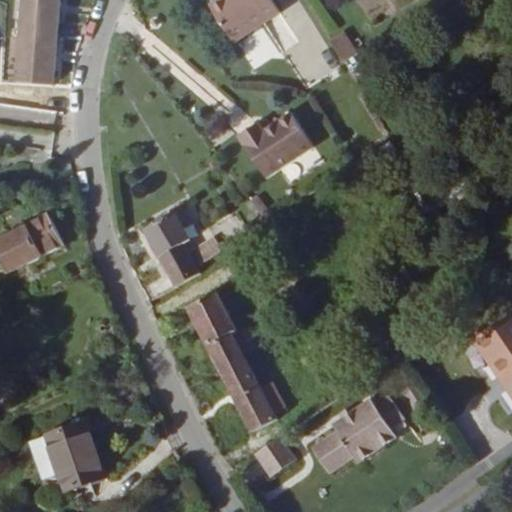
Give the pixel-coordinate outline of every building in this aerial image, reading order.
[(11,0),(8,70),(43,71),(47,0),(11,0)] [(218,0),(208,7),(230,44),(278,16),(269,0),(218,0)] [(342,32),(329,40),(345,64),(358,56),(342,32)] [(259,168),(307,140),(288,105),(259,122),(254,114),(233,125),(259,168)] [(190,252),(187,247),(178,231),(187,226),(174,202),(184,197),(176,185),(133,207),(165,266),(170,263),(190,252)] [(0,255),(52,230),(35,196),(0,212),(0,255)] [(195,249),(190,252),(170,263),(174,270),(198,257),(195,249)] [(178,290),(226,382),(241,411),(280,390),(266,362),(254,368),(202,265),(188,272),(193,282),(178,290)] [(487,365),(506,392),(511,388),(511,323),(495,298),(453,327),(481,370),(487,365)] [(499,397),(506,392),(487,365),(481,370),(499,397)] [(412,391),(397,369),(383,378),(397,401),(412,391)] [(398,441),(373,403),(334,429),(338,436),(312,453),(329,478),(355,462),(359,467),(398,441)] [(74,413),(18,434),(33,471),(49,465),(56,484),(95,469),(74,413)] [(261,425),(237,441),(251,463),(275,446),(261,425)]
